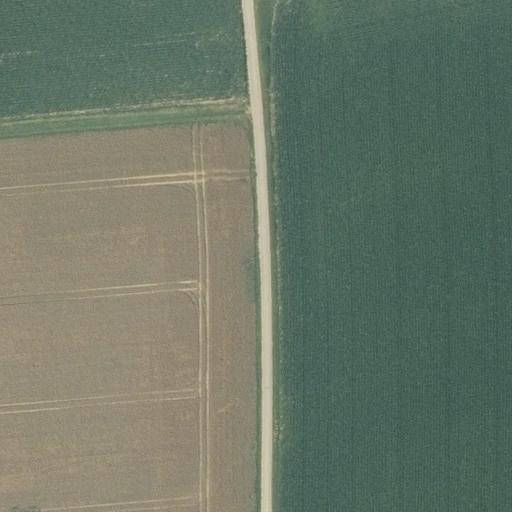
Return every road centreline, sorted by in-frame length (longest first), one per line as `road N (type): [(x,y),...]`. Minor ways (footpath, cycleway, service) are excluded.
road 1 (unclassified): [(269,511),(260,116),(247,0)]
road 2 (track): [(0,134),(260,116)]
